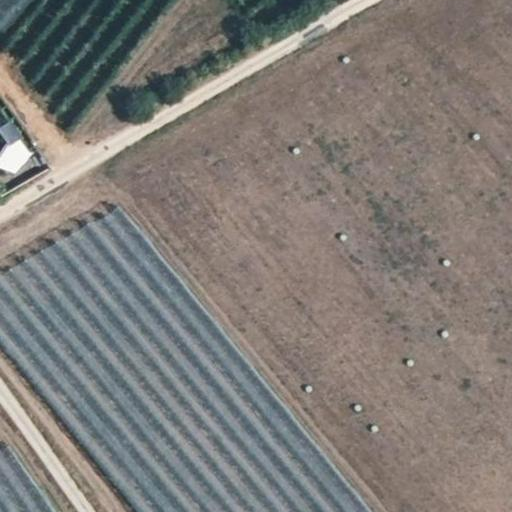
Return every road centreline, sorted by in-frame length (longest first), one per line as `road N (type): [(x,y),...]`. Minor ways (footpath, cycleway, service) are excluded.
road 1 (unclassified): [(0,205),(348,0)]
road 2 (unclassified): [(0,381),(92,511)]
